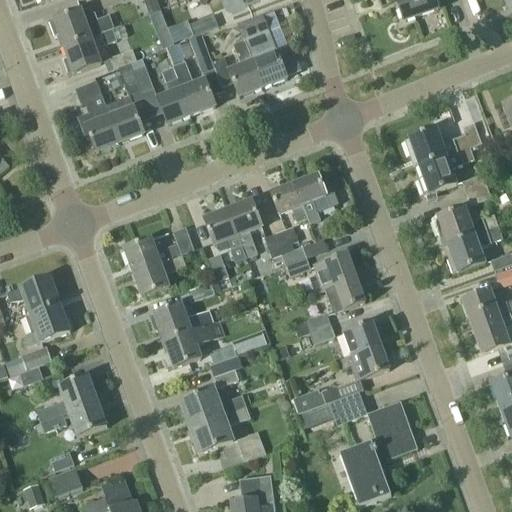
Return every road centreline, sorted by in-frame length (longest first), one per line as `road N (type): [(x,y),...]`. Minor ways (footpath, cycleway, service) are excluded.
road 1 (residential): [(484,511),(343,122)]
road 2 (residential): [(177,511),(74,227)]
road 3 (residential): [(74,227),(343,122)]
road 4 (residential): [(74,227),(0,20)]
road 5 (residential): [(343,122),(511,53)]
road 6 (residential): [(343,122),(309,0)]
